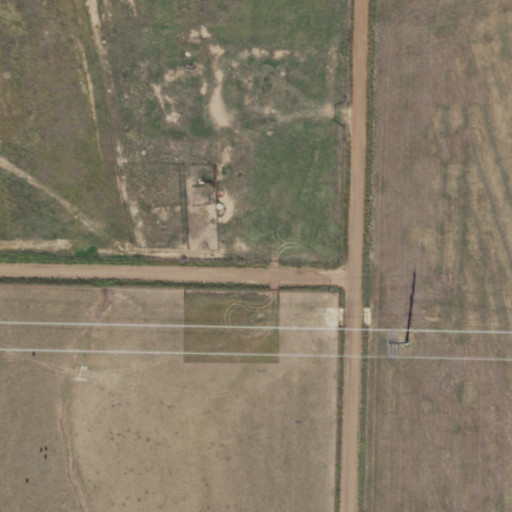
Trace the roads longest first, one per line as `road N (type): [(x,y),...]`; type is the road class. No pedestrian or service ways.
road 1 (residential): [(349,511),(363,0)]
road 2 (residential): [(357,275),(0,263)]
